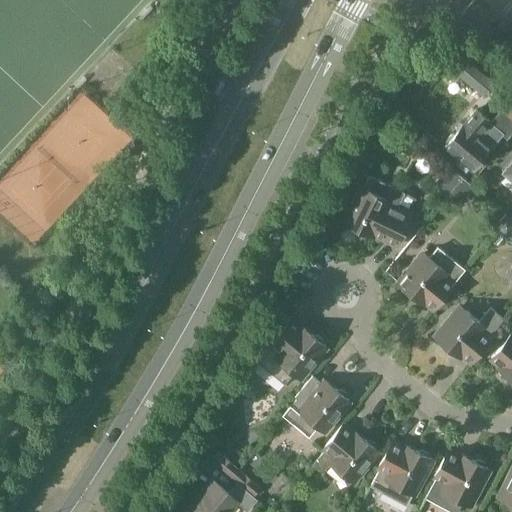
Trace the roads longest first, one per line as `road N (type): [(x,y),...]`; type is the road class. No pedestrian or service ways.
road 1 (secondary): [(65,511),(158,370),(355,0)]
road 2 (secondary): [(296,0),(127,317),(9,511)]
road 3 (residential): [(352,318),(384,367),(442,412),(511,426)]
